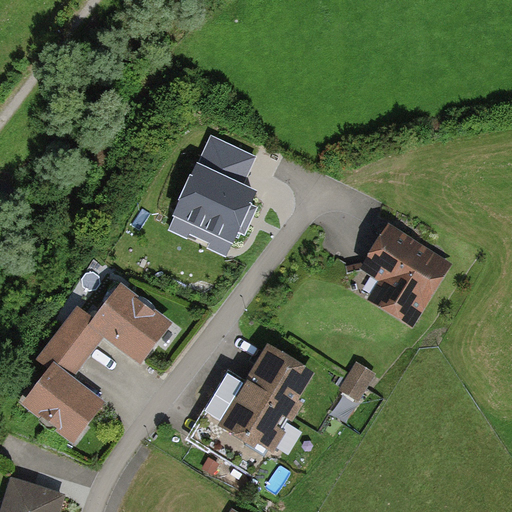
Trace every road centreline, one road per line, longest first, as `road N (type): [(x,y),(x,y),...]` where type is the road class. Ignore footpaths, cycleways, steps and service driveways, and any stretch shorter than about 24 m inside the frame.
road 1 (residential): [(94,511),(116,462),(321,191)]
road 2 (track): [(95,0),(0,123)]
